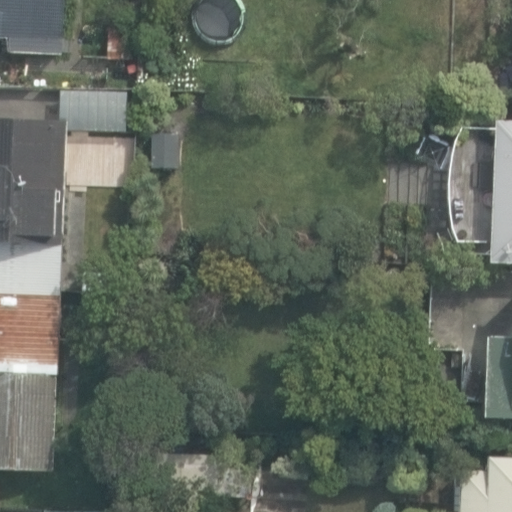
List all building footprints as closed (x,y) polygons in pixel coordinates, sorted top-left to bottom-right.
[(10,51),(63,53),(65,0),(0,0),(0,36),(11,37),(10,51)] [(511,252),(511,109),(489,109),(489,118),(456,117),(445,165),(444,187),(451,231),(484,232),(484,251),(511,252)] [(0,462),(48,464),(63,117),(0,113),(0,462)] [(83,286),(108,289),(109,274),(84,271),(83,286)] [(511,312),(511,330),(486,329),(482,408),(511,409),(511,312)] [(511,511),(511,450),(485,449),(484,465),(457,464),(455,511),(511,511)]
